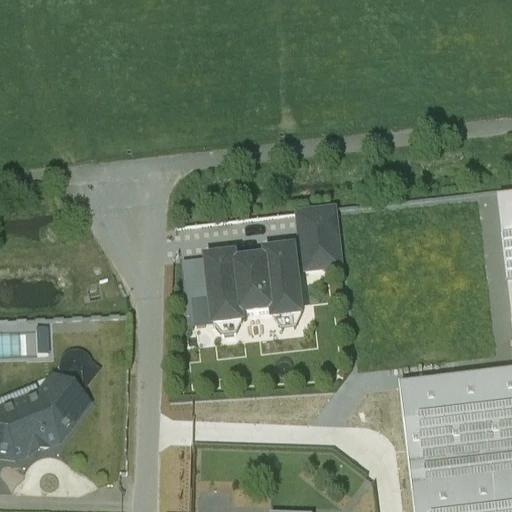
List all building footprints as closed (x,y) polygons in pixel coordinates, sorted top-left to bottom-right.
[(511,511),(511,202),(498,204),(511,322),(511,376),(400,390),(414,511),(511,511)] [(335,215),(299,219),(305,277),(342,273),(335,215)] [(237,341),(242,329),(241,320),(273,316),(274,325),(302,322),(295,256),(267,259),(267,265),(236,268),(235,263),(207,266),(215,331),(224,342),(237,341)] [(63,382),(67,386),(73,389),(82,396),(97,377),(89,371),(86,365),(82,361),(77,359),(71,360),(66,362),(62,366),(61,372),(61,377),(63,382)] [(40,401),(0,417),(0,463),(15,466),(59,448),(87,411),(53,384),(40,401)]
